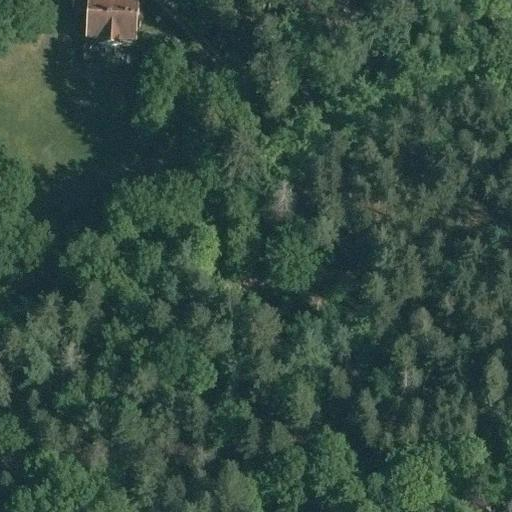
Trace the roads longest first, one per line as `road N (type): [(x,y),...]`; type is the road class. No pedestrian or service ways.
road 1 (track): [(0,291),(480,51),(511,46)]
road 2 (track): [(212,187),(235,147),(241,111),(231,75),(213,48),(155,0)]
